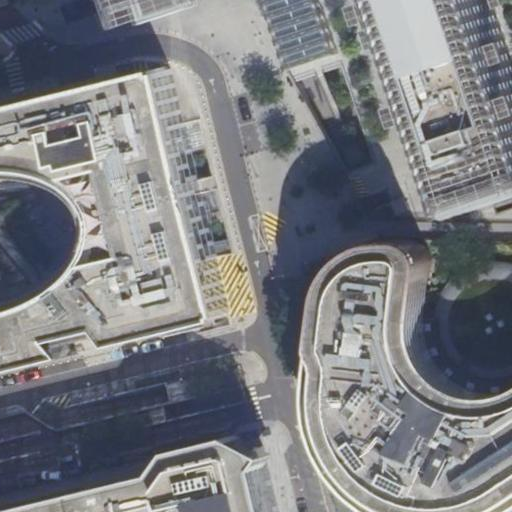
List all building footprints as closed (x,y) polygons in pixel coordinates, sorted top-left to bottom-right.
[(317,0),(260,0),(284,71),(335,52),(317,0)] [(511,180),(511,112),(474,0),(378,0),(448,202),(511,180)] [(169,66),(0,107),(0,162),(2,166),(19,160),(47,158),(74,167),(98,185),(106,195),(111,206),(113,223),(107,246),(95,268),(75,287),(53,300),(22,310),(0,312),(0,370),(75,353),(60,337),(106,326),(119,343),(225,317),(228,313),(174,70),(170,70),(169,66)] [(408,264),(412,249),(412,243),(410,241),(378,242),(359,250),(340,269),(334,286),(329,300),(319,381),(326,438),(335,459),(349,480),(388,511),(511,511),(511,391),(490,390),(463,380),(442,367),(425,349),(412,325),(405,294),(405,284),(408,264)] [(282,511),(266,448),(105,491),(19,511),(282,511)]
